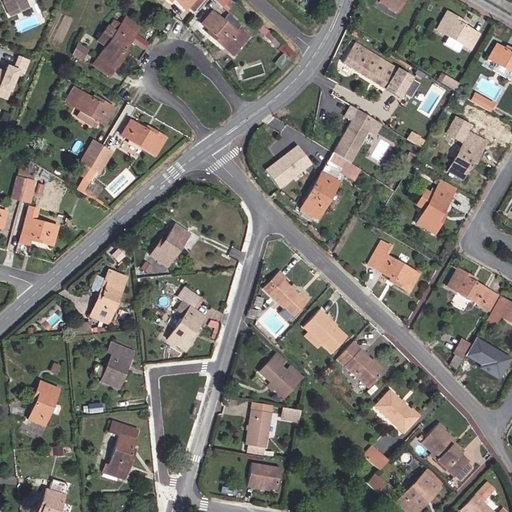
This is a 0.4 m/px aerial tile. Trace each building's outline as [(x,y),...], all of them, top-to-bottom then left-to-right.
[(27,8),(23,0),(4,0),(4,1),(3,2),(9,16),(27,8)] [(203,0),(173,0),(185,10),(187,8),(192,13),(203,0)] [(226,11),(235,2),(233,0),(226,0),(221,7),(226,11)] [(402,0),(378,0),(378,2),(378,3),(379,2),(395,12),(395,13),(402,0)] [(248,37),(238,27),(234,32),(222,21),(211,11),(201,24),(208,30),(210,32),(208,35),(232,55),(248,37)] [(464,27),(459,24),(461,21),(445,12),(445,13),(436,29),(435,29),(470,50),(471,49),(470,49),(478,35),(479,35),(464,27)] [(240,25),(227,14),(222,21),(234,32),(238,27),(240,25)] [(123,49),(139,27),(125,17),(115,32),(107,26),(96,41),(104,47),(92,65),(108,76),(124,54),(121,52),(123,49)] [(353,28),(357,20),(351,17),(348,25),(353,28)] [(268,30),(257,21),(253,26),(263,35),(268,30)] [(282,43),(269,31),(264,36),(277,48),(282,43)] [(412,77),(354,42),(341,63),(399,99),(412,77)] [(79,60),(86,51),(76,44),(72,55),(79,60)] [(511,50),(510,49),(508,52),(503,49),(495,45),(495,46),(488,59),(487,58),(487,59),(497,64),(511,73),(511,77),(511,80),(511,50)] [(511,77),(511,73),(497,64),(493,70),(511,80),(511,77)] [(457,83),(440,73),(435,81),(454,92),(458,86),(456,85),(457,83)] [(102,125),(112,108),(95,98),(93,100),(90,98),(73,88),(65,102),(79,110),(75,116),(93,127),(97,121),(102,125)] [(479,106),(484,98),(474,92),(469,100),(479,106)] [(494,104),(484,98),(479,106),(489,112),(494,104)] [(453,112),(457,106),(449,101),(446,107),(453,112)] [(374,120),(356,109),(331,152),(349,163),(367,132),(374,121),(374,120)] [(471,168),(485,142),(468,133),(465,138),(461,136),(467,125),(454,118),(445,134),(461,143),(446,171),(460,179),(465,170),(468,166),(471,168)] [(153,155),(164,138),(148,128),(147,131),(143,129),(129,120),(120,134),(153,155)] [(375,136),(381,125),(374,121),(367,132),(375,136)] [(414,143),(418,137),(409,132),(405,138),(414,143)] [(420,147),(424,141),(418,137),(414,143),(420,147)] [(88,167),(101,146),(91,141),(79,161),(88,167)] [(279,188),(312,164),(297,143),(264,168),(279,188)] [(98,172),(110,152),(101,146),(88,167),(95,170),(98,172)] [(349,163),(331,152),(326,160),(340,169),(339,172),(352,180),(359,169),(349,163)] [(339,172),(340,169),(326,160),(320,172),(334,180),(339,172)] [(82,178),(88,167),(79,161),(73,172),(82,178)] [(25,180),(28,168),(19,165),(16,177),(25,180)] [(82,192),(95,170),(88,167),(82,178),(75,188),(82,192)] [(407,181),(414,169),(410,167),(403,179),(407,181)] [(316,220),(338,181),(337,182),(334,180),(320,172),(298,210),(299,209),(308,215),(316,219),(315,220),(316,220)] [(20,200),(25,180),(16,177),(10,197),(20,200)] [(442,212),(455,188),(440,179),(432,194),(424,190),(417,203),(425,208),(415,225),(416,225),(433,234),(432,235),(433,235),(441,220),(439,218),(442,212)] [(28,202),(34,182),(25,180),(20,200),(28,202)] [(51,245),(56,226),(34,220),(37,210),(27,207),(18,242),(27,244),(28,239),(51,245)] [(166,266),(188,234),(173,224),(164,238),(162,236),(149,255),(166,266)] [(408,291),(417,274),(418,275),(418,274),(385,256),(390,247),(380,241),(366,265),(389,278),(387,280),(408,292),(409,292),(408,291)] [(122,256),(115,249),(110,254),(117,261),(122,256)] [(146,273),(150,267),(144,262),(140,268),(146,273)] [(489,291),(475,283),(476,280),(455,268),(456,269),(446,286),(445,285),(445,286),(480,306),(481,305),(488,309),(496,296),(489,292),(489,291)] [(109,319),(122,286),(120,286),(123,278),(123,277),(106,270),(103,279),(106,280),(102,291),(99,289),(90,311),(109,319)] [(304,302),(293,291),(295,288),(291,284),(288,287),(283,282),(286,279),(278,272),(262,289),(283,308),(291,316),(304,302)] [(193,310),(201,299),(183,287),(176,297),(181,301),(174,310),(182,316),(166,339),(183,351),(194,336),(191,334),(193,331),(203,317),(193,310)] [(307,299),(295,288),(293,291),(304,302),(307,299)] [(174,310),(181,301),(176,297),(169,307),(174,310)] [(511,304),(500,298),(487,320),(494,324),(499,316),(511,323),(511,304)] [(248,308),(245,316),(254,319),(256,310),(248,308)] [(291,316),(283,308),(279,312),(279,315),(285,322),(291,316)] [(346,336),(323,315),(324,314),(319,309),(301,327),(306,332),(320,345),(329,354),(346,336)] [(107,325),(109,319),(90,311),(88,317),(107,325)] [(89,332),(88,323),(72,324),(72,325),(66,326),(67,334),(89,332)] [(320,345),(306,332),(302,336),(316,349),(320,345)] [(461,359),(470,344),(460,338),(451,353),(453,355),(461,359)] [(369,362),(370,361),(358,350),(359,349),(351,341),(336,358),(367,387),(380,373),(369,362)] [(126,367),(132,352),(110,343),(106,352),(111,354),(104,369),(100,378),(99,381),(117,388),(125,370),(121,369),(122,365),(126,367)] [(280,365),(285,360),(277,352),(272,357),(280,365)] [(455,370),(461,359),(453,355),(448,364),(455,370)] [(282,398),(302,376),(291,365),(286,370),(280,365),(272,357),(258,372),(270,382),(274,386),(272,388),(282,398)] [(383,370),(371,359),(370,361),(369,362),(380,373),(383,370)] [(56,374),(59,367),(52,363),(49,371),(56,374)] [(100,378),(104,369),(95,365),(92,374),(100,378)] [(43,425),(58,389),(39,382),(30,404),(33,405),(28,419),(43,425)] [(417,417),(388,391),(374,406),(402,432),(417,417)] [(269,413),(271,405),(251,402),(250,409),(269,413)] [(101,411),(100,403),(88,404),(89,412),(101,411)] [(297,420),(299,410),(282,407),(281,417),(297,420)] [(264,448),(269,413),(250,409),(244,444),(247,445),(264,448)] [(131,448),(137,430),(111,422),(108,431),(118,434),(108,466),(104,464),(102,472),(117,477),(124,479),(133,453),(129,452),(131,448)] [(442,433),(445,429),(438,422),(434,426),(442,433)] [(442,433),(434,426),(420,442),(430,452),(437,459),(435,461),(453,477),(466,463),(458,456),(460,453),(462,452),(442,433)] [(262,455),(264,448),(247,445),(245,452),(262,455)] [(367,460),(377,450),(371,445),(362,455),(367,460)] [(62,454),(61,446),(51,447),(52,455),(62,454)] [(387,460),(377,450),(367,460),(378,470),(387,460)] [(437,459),(430,452),(428,454),(435,461),(437,459)] [(468,461),(460,453),(458,456),(466,463),(468,461)] [(275,489),(279,468),(250,463),(246,487),(253,488),(254,485),(275,489)] [(458,481),(471,467),(466,463),(453,477),(458,481)] [(441,484),(425,470),(422,473),(438,487),(441,484)] [(115,481),(117,477),(102,472),(101,476),(115,481)] [(431,495),(438,487),(422,473),(400,496),(416,511),(426,501),(424,499),(430,493),(431,495)] [(383,484),(373,474),(365,483),(375,492),(383,484)] [(58,511),(67,485),(51,480),(48,490),(44,489),(39,508),(42,509),(40,511),(58,511)] [(492,511),(482,501),(493,489),(485,481),(459,510),(460,511),(492,511)] [(415,511),(416,511),(400,496),(396,501),(407,511),(415,511)]
